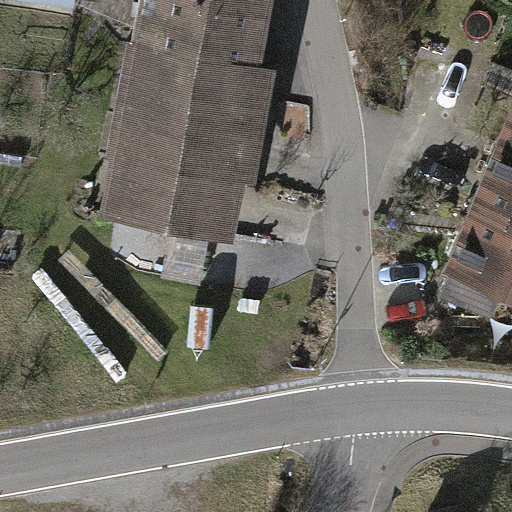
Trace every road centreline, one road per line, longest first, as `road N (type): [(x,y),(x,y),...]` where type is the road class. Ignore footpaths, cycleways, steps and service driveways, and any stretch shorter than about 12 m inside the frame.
road 1 (unclassified): [(313,0),(337,94),(358,409)]
road 2 (tertiary): [(0,468),(358,409)]
road 3 (tertiary): [(358,409),(511,413)]
